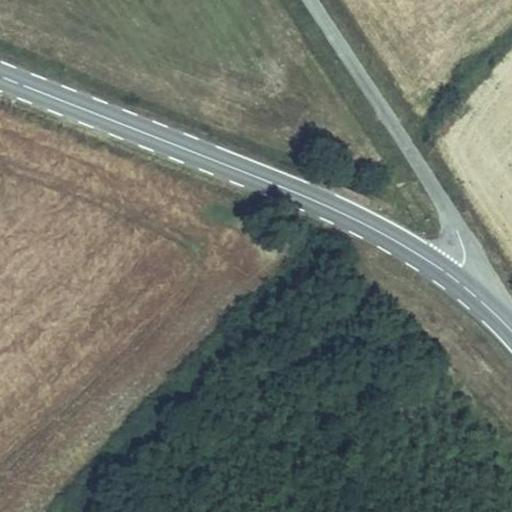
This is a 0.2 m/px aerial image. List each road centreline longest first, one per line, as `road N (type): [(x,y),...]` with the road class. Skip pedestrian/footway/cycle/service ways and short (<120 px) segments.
road 1 (secondary): [(452,276),(344,213),(0,75)]
road 2 (unclassified): [(309,0),(460,235),(465,255),(452,276)]
